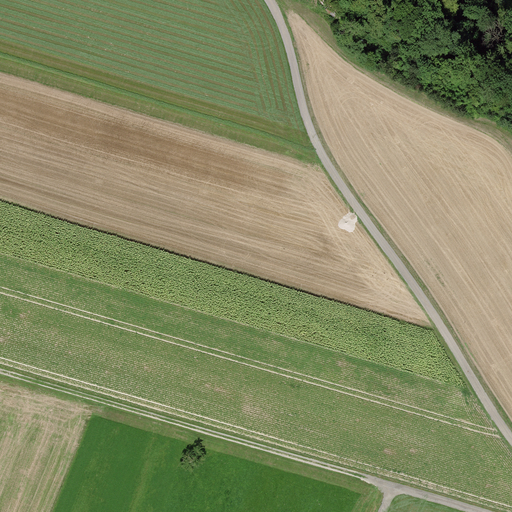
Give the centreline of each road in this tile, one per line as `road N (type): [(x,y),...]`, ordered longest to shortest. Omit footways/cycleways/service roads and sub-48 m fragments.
road 1 (track): [(269,0),(330,169),(511,440)]
road 2 (track): [(394,487),(0,371)]
